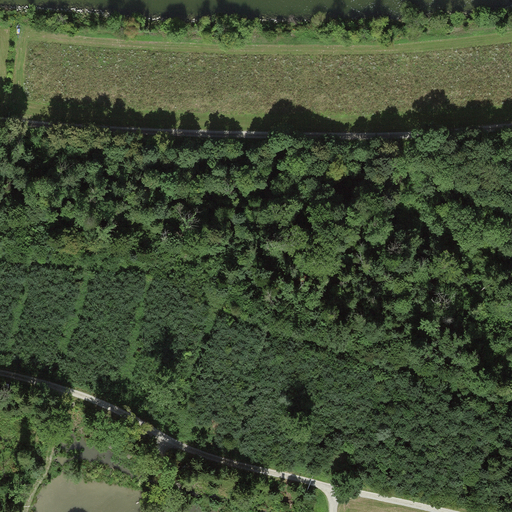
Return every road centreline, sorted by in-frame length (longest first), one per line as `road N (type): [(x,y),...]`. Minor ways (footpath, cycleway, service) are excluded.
road 1 (track): [(0,117),(245,135),(397,136),(511,125)]
road 2 (track): [(0,375),(98,400),(229,462),(442,511)]
